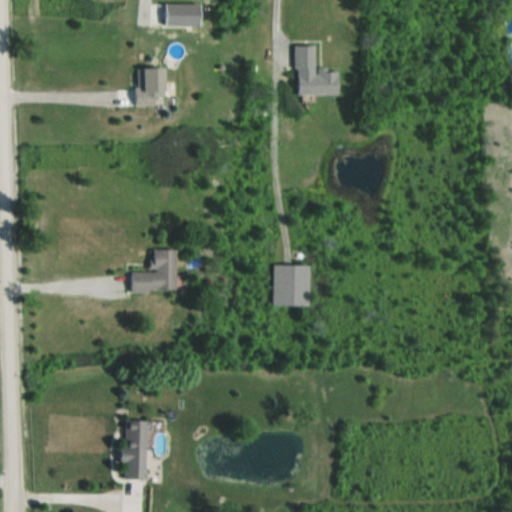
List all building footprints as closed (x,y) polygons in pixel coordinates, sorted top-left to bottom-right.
[(341,94),(341,70),(317,71),(317,45),(295,46),(296,95),(341,94)] [(168,68),(137,68),(137,106),(168,106),(168,68)] [(178,248),(155,248),(155,271),(132,271),(132,290),(178,290),(178,248)] [(272,304),(311,304),(311,264),(272,264),(272,304)] [(148,419),(125,419),(125,478),(148,478),(148,419)]
